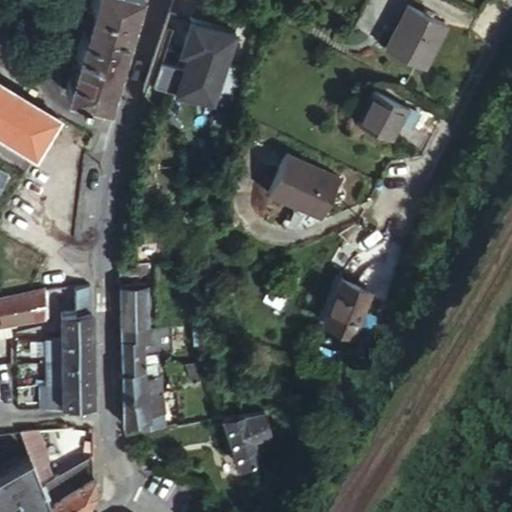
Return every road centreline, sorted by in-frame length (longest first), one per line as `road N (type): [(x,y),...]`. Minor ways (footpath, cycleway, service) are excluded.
road 1 (residential): [(107,511),(116,507),(103,418),(103,247),(117,125),(157,0)]
road 2 (residential): [(511,1),(434,143),(371,192)]
